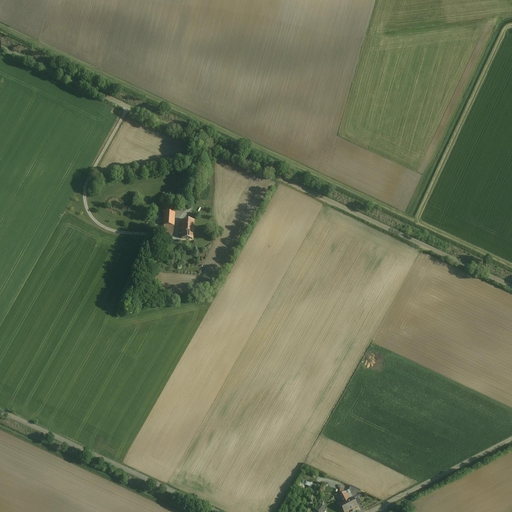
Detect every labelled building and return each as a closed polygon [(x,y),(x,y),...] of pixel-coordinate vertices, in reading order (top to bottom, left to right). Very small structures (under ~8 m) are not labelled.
[(174,213),(164,213),(163,231),(173,232),(174,213)] [(193,240),(194,222),(183,221),(182,239),(193,240)] [(371,253),(375,244),(370,241),(366,251),(371,253)] [(183,247),(172,252),(173,255),(176,253),(177,253),(184,249),(183,247)] [(298,487),(304,488),(305,485),(312,487),(313,483),(303,480),(302,483),(300,482),(298,487)] [(349,501),(345,494),(339,497),(347,511),(357,507),(353,499),(349,501)]
